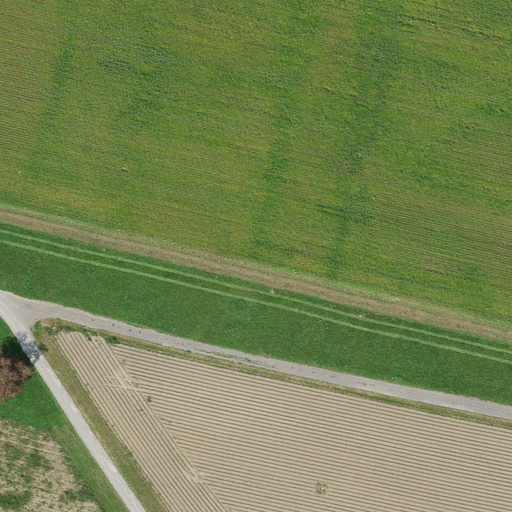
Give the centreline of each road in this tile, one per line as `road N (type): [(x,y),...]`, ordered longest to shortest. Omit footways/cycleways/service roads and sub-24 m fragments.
road 1 (track): [(7,303),(511,412)]
road 2 (track): [(0,298),(140,511)]
